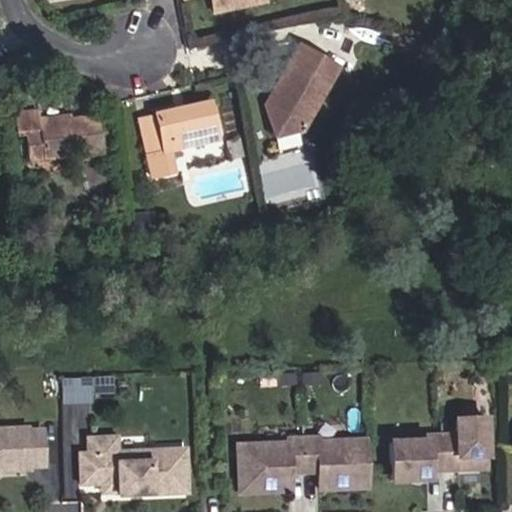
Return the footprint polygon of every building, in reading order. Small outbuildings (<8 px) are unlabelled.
[(209,0),(212,12),(262,2),(262,0),(209,0)] [(412,56),(417,42),(390,34),(386,49),(412,56)] [(298,131),(334,69),(296,47),(269,94),(276,98),(265,117),(271,138),(298,131)] [(265,117),(276,98),(269,94),(262,107),(265,117)] [(215,140),(207,103),(136,118),(150,177),(172,172),(167,151),(215,140)] [(102,154),(96,116),(35,122),(34,112),(11,115),(14,137),(22,136),(25,162),(102,154)] [(483,456),(482,420),(454,421),(454,436),(440,436),(441,470),(472,469),(472,457),(483,456)] [(41,466),(40,431),(25,432),(25,429),(0,430),(0,470),(26,469),(26,466),(41,466)] [(441,470),(440,436),(425,437),(425,443),(389,444),(390,481),(427,479),(426,471),(441,470)] [(367,487),(366,441),(316,443),(316,437),(301,438),(302,473),(317,472),(317,479),(345,478),(345,487),(367,487)] [(185,493),(183,451),(115,454),(114,438),(99,438),(100,453),(86,454),(78,454),(79,485),(100,484),(115,483),(115,492),(116,496),(185,493)] [(100,453),(99,438),(86,439),(86,454),(100,453)] [(302,473),(301,438),(287,439),(287,444),(235,446),(238,492),(260,491),(260,482),(288,481),(287,473),(302,473)] [(484,468),(483,456),(472,457),(472,469),(484,468)] [(345,487),(345,478),(317,479),(317,489),(345,487)] [(288,490),(288,481),(260,482),(260,491),(288,490)] [(115,492),(115,483),(100,484),(100,493),(115,492)]
